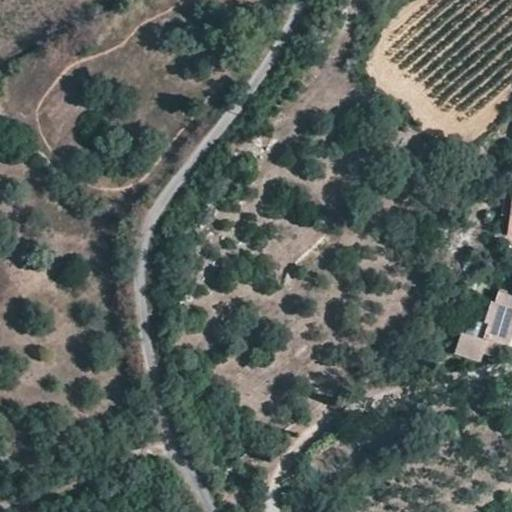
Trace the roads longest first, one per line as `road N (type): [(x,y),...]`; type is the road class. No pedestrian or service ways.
road 1 (unclassified): [(212,511),(168,388),(156,302),(161,244),(192,182),(305,19),(309,0)]
road 2 (unknown): [(272,511),(276,472),(320,425),(511,393)]
